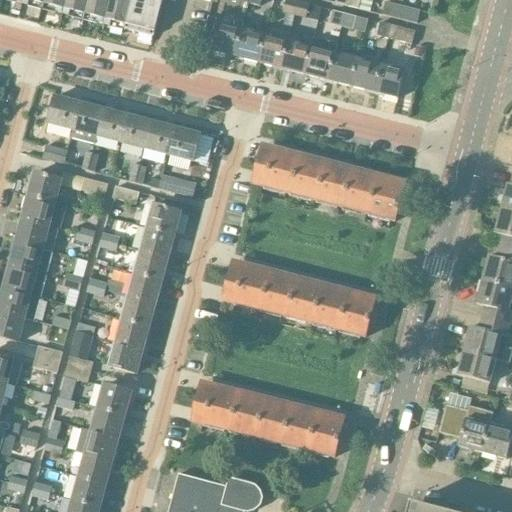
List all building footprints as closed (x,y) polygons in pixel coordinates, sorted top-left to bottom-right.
[(9,0),(153,36),(161,0),(9,0)] [(348,0),(346,7),(358,10),(360,0),(348,0)] [(282,14),(295,17),(298,4),(285,1),(282,14)] [(384,5),(381,16),(392,18),(394,8),(395,5),(385,3),(384,5)] [(298,4),(295,17),(306,20),(307,16),(319,19),(321,10),(298,4)] [(394,8),(392,18),(416,24),(419,14),(419,12),(395,5),(394,8)] [(329,25),(341,28),(344,16),(332,13),(329,25)] [(344,16),(341,28),(353,31),(356,19),(344,16)] [(210,53),(234,59),(243,25),(234,22),(232,30),(217,26),(210,53)] [(243,25),(234,59),(258,65),(265,38),(251,34),(253,27),(243,25)] [(376,38),(386,40),(389,27),(379,25),(376,38)] [(389,27),(386,40),(411,47),(414,34),(389,27)] [(265,38),(258,65),(281,71),(290,37),(280,35),(279,41),(265,38)] [(290,37),(281,71),(305,76),(311,49),(297,46),(299,40),(290,37)] [(311,49),(305,76),(328,82),(334,55),(337,45),(313,39),(311,49)] [(415,58),(424,60),(426,51),(417,48),(415,58)] [(334,55),(328,82),(350,88),(357,61),(334,55)] [(357,61),(350,88),(373,93),(380,66),(357,61)] [(380,66),(373,93),(397,100),(404,72),(380,66)] [(47,124),(71,131),(78,103),(54,97),(47,124)] [(78,103),(71,131),(95,137),(102,110),(78,103)] [(102,110),(95,137),(119,143),(126,116),(102,110)] [(126,116),(119,143),(143,149),(150,122),(126,116)] [(150,122),(143,149),(166,155),(173,128),(150,122)] [(173,128),(166,155),(192,162),(199,135),(173,128)] [(64,165),(67,152),(45,147),(41,159),(64,165)] [(67,152),(64,165),(75,168),(79,154),(68,151),(67,152)] [(251,186),(280,193),(289,159),(260,152),(251,186)] [(85,153),(81,170),(88,172),(92,155),(85,153)] [(92,155),(88,172),(95,173),(99,156),(92,155)] [(289,159),(280,193),(309,200),(317,166),(289,159)] [(133,166),(129,182),(136,184),(139,168),(133,166)] [(317,166),(309,200),(337,207),(346,174),(317,166)] [(139,168),(136,184),(142,186),(146,169),(139,168)] [(34,173),(27,197),(54,204),(60,181),(34,173)] [(346,174),(337,207),(366,215),(374,181),(346,174)] [(196,187),(205,190),(209,177),(199,175),(196,187)] [(162,177),(159,190),(171,193),(193,198),(196,185),(174,180),(162,177)] [(83,180),(80,191),(103,197),(105,198),(108,187),(106,186),(83,180)] [(374,181),(366,215),(395,222),(403,188),(374,181)] [(511,186),(508,186),(501,211),(511,213),(511,186)] [(115,189),(112,200),(134,205),(137,195),(137,194),(115,189)] [(27,197),(21,219),(48,227),(60,231),(67,207),(54,204),(27,197)] [(153,206),(147,228),(147,229),(173,236),(180,213),(153,206)] [(503,237),(500,248),(511,251),(511,213),(501,211),(495,234),(503,237)] [(21,219),(15,243),(42,250),(48,227),(21,219)] [(77,228),(76,235),(91,239),(93,239),(95,232),(93,232),(77,228)] [(147,229),(140,252),(167,259),(173,236),(147,229)] [(103,234),(101,241),(118,246),(120,239),(103,234)] [(76,235),(74,242),(90,246),(91,247),(93,239),(91,239),(76,235)] [(101,241),(99,249),(116,253),(118,246),(101,241)] [(15,243),(9,265),(36,273),(46,276),(52,253),(42,250),(15,243)] [(489,257),(483,282),(511,289),(511,251),(500,248),(497,259),(489,257)] [(140,252),(134,276),(160,283),(167,259),(140,252)] [(9,265),(3,289),(30,296),(36,273),(9,265)] [(222,301),(250,308),(259,274),(230,266),(222,301)] [(66,274),(64,281),(79,285),(81,285),(83,278),(81,278),(66,274)] [(259,274),(250,308),(279,315),(288,281),(259,274)] [(134,276),(127,299),(154,306),(160,283),(134,276)] [(90,280),(89,287),(105,291),(107,285),(90,280)] [(64,281),(62,288),(77,292),(79,292),(81,285),(79,285),(64,281)] [(288,281),(279,315),(308,323),(316,288),(288,281)] [(485,307),(482,318),(511,326),(511,314),(507,313),(511,296),(511,289),(483,282),(477,305),(485,307)] [(89,287),(87,294),(103,299),(105,291),(89,287)] [(316,288),(308,323),(336,330),(345,296),(316,288)] [(3,289),(0,300),(0,312),(24,319),(30,296),(3,289)] [(345,296),(336,330),(365,337),(374,303),(345,296)] [(127,299),(121,322),(148,329),(154,306),(127,299)] [(0,337),(18,343),(24,319),(0,312),(0,337)] [(54,318),(52,327),(67,331),(68,331),(71,322),(69,321),(54,318)] [(471,328),(465,352),(510,363),(511,354),(511,326),(482,318),(479,331),(471,328)] [(121,322),(115,345),(142,352),(148,329),(121,322)] [(78,324),(76,333),(93,338),(95,329),(78,324)] [(93,338),(76,333),(69,357),(87,362),(93,338)] [(135,375),(142,352),(115,345),(109,367),(135,375)] [(37,346),(34,356),(58,362),(60,363),(62,353),(60,352),(37,346)] [(458,376),(489,384),(495,362),(509,366),(510,363),(465,352),(458,376)] [(0,356),(0,382),(7,384),(13,360),(0,356)] [(34,356),(31,367),(55,373),(57,373),(60,363),(58,362),(34,356)] [(69,357),(67,368),(91,374),(94,364),(87,362),(69,357)] [(67,368),(64,379),(88,385),(91,374),(67,368)] [(104,385),(97,410),(124,417),(131,393),(104,385)] [(199,388),(192,417),(191,422),(220,429),(228,395),(199,388)] [(33,393),(32,401),(46,405),(48,406),(50,397),(49,396),(33,393)] [(228,395),(220,429),(248,436),(257,402),(228,395)] [(58,399),(56,408),(73,413),(75,403),(58,399)] [(257,402),(248,436),(277,444),(286,410),(257,402)] [(438,434),(448,437),(460,440),(458,447),(482,454),(490,426),(493,414),(469,407),(467,412),(446,406),(438,434)] [(97,410),(91,433),(118,440),(124,417),(97,410)] [(286,410),(277,444),(306,451),(314,417),(286,410)] [(314,417),(306,451),(335,458),(343,424),(314,417)] [(511,432),(490,426),(482,454),(506,460),(508,453),(511,454),(511,432)] [(23,431),(21,438),(36,442),(38,442),(40,435),(38,435),(23,431)] [(91,433),(85,456),(112,463),(118,440),(91,433)] [(48,437),(46,445),(63,449),(65,442),(48,437)] [(36,442),(21,438),(19,445),(26,447),(34,450),(36,450),(38,442),(36,442)] [(46,445),(44,452),(61,457),(63,449),(46,445)] [(26,447),(21,463),(30,465),(32,465),(36,450),(34,450),(26,447)] [(85,456),(79,479),(106,486),(112,463),(85,456)] [(251,511),(254,511),(255,511),(260,507),(260,505),(262,499),(262,497),(260,492),(259,490),(255,486),(251,484),(228,478),(225,488),(177,475),(167,511),(251,511)] [(10,477),(9,484),(24,488),(25,488),(27,482),(26,481),(10,477)] [(79,479),(73,502),(100,509),(106,486),(79,479)] [(8,485),(7,491),(22,495),(24,495),(25,488),(24,488),(9,484),(8,485)] [(35,484),(33,491),(50,496),(52,488),(35,484)] [(33,491),(31,498),(49,502),(50,496),(33,491)] [(73,502),(70,511),(98,511),(100,509),(73,502)]
